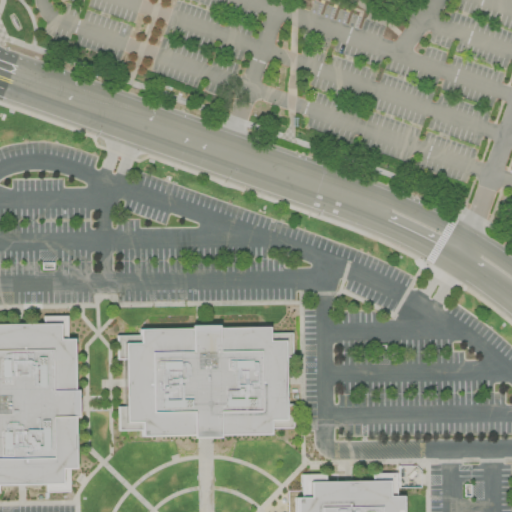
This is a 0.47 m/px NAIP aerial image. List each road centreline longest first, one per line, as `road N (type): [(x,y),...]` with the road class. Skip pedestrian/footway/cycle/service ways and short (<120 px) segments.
road 1 (tertiary): [(375,206),(153,129)]
road 2 (tertiary): [(153,129),(0,76)]
